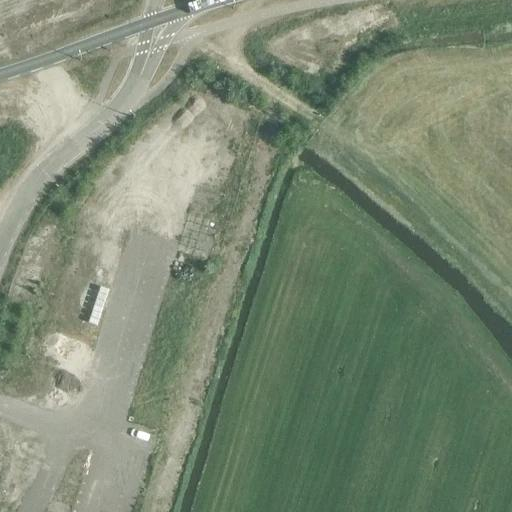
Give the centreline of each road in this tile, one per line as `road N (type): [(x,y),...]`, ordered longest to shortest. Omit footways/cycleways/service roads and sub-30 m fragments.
road 1 (track): [(0,404),(123,440),(102,511)]
road 2 (track): [(158,240),(97,432)]
road 3 (track): [(326,124),(214,42),(171,29)]
road 4 (unclassified): [(138,81),(183,11),(223,0)]
